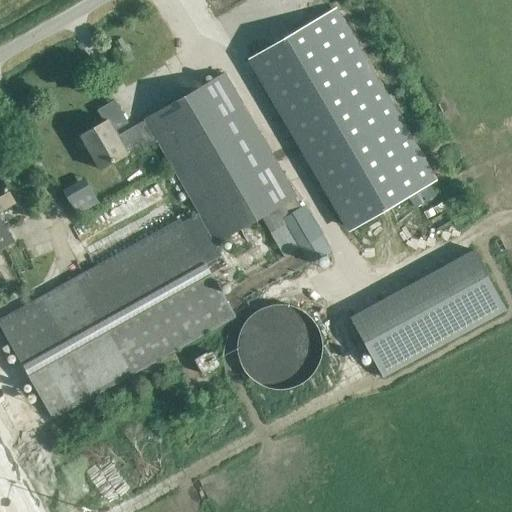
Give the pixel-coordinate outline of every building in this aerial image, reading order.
[(332,10),(251,57),(352,232),(434,184),(332,10)] [(181,224),(0,324),(51,414),(232,314),(196,251),(214,241),(215,243),(261,217),(283,256),(299,247),(308,263),(329,251),(303,207),(300,209),(294,197),(295,196),(224,74),(116,135),(114,132),(128,124),(114,101),(96,112),(102,123),(79,136),(99,170),(140,147),(142,150),(156,142),(207,228),(189,238),(181,224)] [(2,181),(0,181),(0,231),(5,228),(0,218),(0,211),(14,203),(2,181)] [(430,186),(408,199),(414,209),(435,196),(430,186)] [(93,194),(71,206),(76,216),(98,204),(93,194)] [(57,220),(36,225),(40,244),(61,240),(57,220)] [(0,250),(2,249),(13,242),(5,228),(0,231),(0,250)] [(231,256),(252,259),(255,243),(234,240),(231,256)] [(478,251),(353,319),(384,377),(509,309),(478,251)] [(237,336),(236,348),(237,359),(242,369),(248,378),(257,385),(268,389),(279,390),(290,389),(300,385),(309,378),(316,369),(320,359),(321,348),(320,336),(316,326),(309,317),(300,311),(290,306),(279,305),(268,306),(257,311),(248,317),(242,326),(237,336)]
